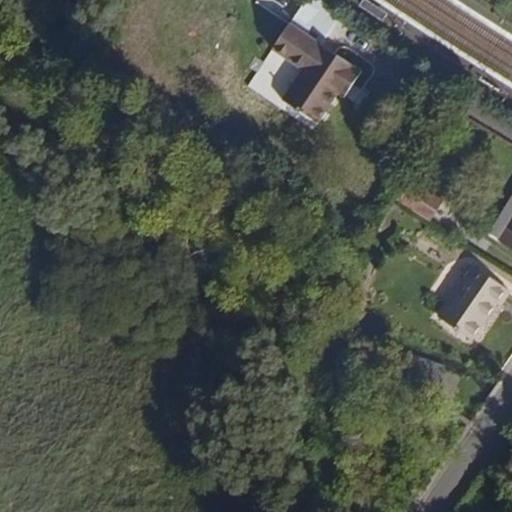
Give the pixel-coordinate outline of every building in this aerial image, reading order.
[(384,11),(366,0),(364,0),(363,3),(360,7),(379,19),(381,16),(384,11)] [(363,70),(292,21),(271,51),(302,72),(283,99),(319,124),(334,103),(343,90),(347,93),(363,70)] [(347,93),(343,90),(334,103),(338,105),(347,93)] [(511,252),(511,220),(496,246),(498,244),(511,252)] [(496,304),(508,289),(473,261),(432,315),(463,338),(486,304),(496,304)] [(451,379),(432,370),(427,382),(446,390),(451,379)]
